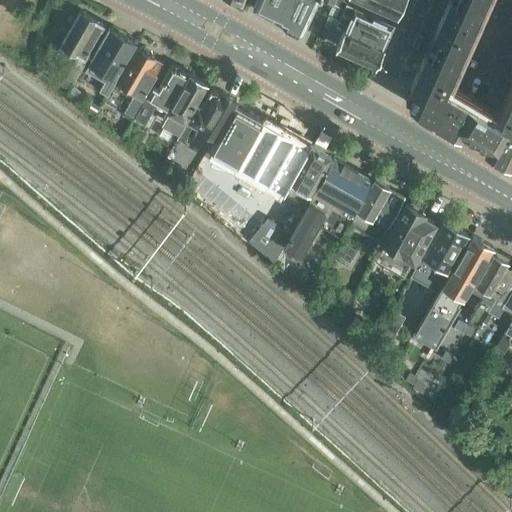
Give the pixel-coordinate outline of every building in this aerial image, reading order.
[(256,0),(253,8),(277,19),(276,20),(277,21),(276,21),(283,24),(283,25),(302,34),(317,0),(325,0),(334,4),(335,0),(256,0)] [(353,0),(397,19),(405,0),(353,0)] [(511,0),(448,0),(406,97),(411,99),(409,103),(511,162),(511,160),(511,159),(511,0)] [(337,46),(377,64),(385,46),(384,46),(388,38),(394,24),(346,3),(336,25),(345,29),(337,46)] [(63,42),(59,50),(71,57),(75,49),(80,52),(66,77),(74,81),(88,56),(85,54),(104,23),(97,19),(97,18),(81,9),(62,42),(63,42)] [(90,61),(85,70),(104,80),(99,89),(108,94),(113,85),(119,76),(115,74),(135,40),(110,26),(90,61)] [(121,78),(116,87),(129,94),(133,87),(137,89),(125,110),(128,112),(126,116),(132,120),(134,116),(135,116),(147,95),(143,92),(161,61),(154,57),(155,55),(153,54),(151,49),(145,46),(141,47),(139,46),(120,77),(121,78)] [(163,119),(181,129),(207,82),(190,71),(189,72),(176,65),(176,64),(171,66),(159,87),(154,85),(147,97),(136,115),(145,120),(155,102),(168,109),(163,119)] [(185,138),(195,122),(200,125),(195,135),(210,145),(211,143),(216,134),(223,122),(234,104),(236,99),(237,99),(221,89),(220,90),(213,85),(204,101),(200,99),(189,118),(179,135),(177,138),(185,143),(187,139),(185,138)] [(211,143),(210,145),(240,161),(265,116),(236,99),(234,104),(223,122),(216,134),(211,143)] [(265,116),(240,161),(287,186),(313,140),(265,116)] [(312,143),(285,191),(304,202),(332,154),(312,143)] [(334,156),(316,187),(311,196),(330,206),(321,222),(341,233),(373,178),(367,175),(368,173),(356,167),(340,158),(339,159),(334,156)] [(370,216),(368,220),(376,224),(378,220),(388,226),(404,197),(389,188),(390,187),(374,178),(357,209),(370,216)] [(400,274),(396,281),(399,282),(403,275),(404,276),(435,222),(423,215),(425,211),(422,209),(424,206),(411,199),(410,202),(407,201),(374,259),(400,274)] [(320,207),(309,201),(285,245),(300,253),(317,223),(312,220),(320,207)] [(468,232),(443,218),(419,260),(439,272),(429,289),(437,294),(459,254),(456,252),(468,232)] [(459,254),(437,294),(423,317),(414,333),(435,345),(452,315),(493,246),(471,234),(459,254)] [(343,241),(333,257),(348,266),(357,250),(343,241)] [(469,319),(479,325),(488,309),(505,280),(509,282),(511,275),(511,258),(495,249),(476,281),(473,288),(485,295),(489,289),(493,291),(489,298),(480,301),(469,319)] [(280,253),(275,262),(283,266),(288,258),(280,253)] [(511,275),(509,282),(505,280),(488,309),(498,315),(504,305),(511,309),(511,275)] [(466,323),(459,319),(455,326),(462,330),(466,323)] [(388,320),(376,341),(387,347),(399,325),(388,320)] [(478,328),(483,331),(488,323),(483,320),(478,328)] [(511,320),(506,331),(497,346),(507,352),(511,346),(509,344),(511,338),(511,320)] [(474,328),(467,324),(463,331),(470,335),(474,328)] [(453,354),(446,350),(442,357),(449,361),(453,354)] [(417,377),(410,373),(406,380),(413,384),(417,377)] [(424,384),(417,380),(413,387),(420,391),(424,384)]
